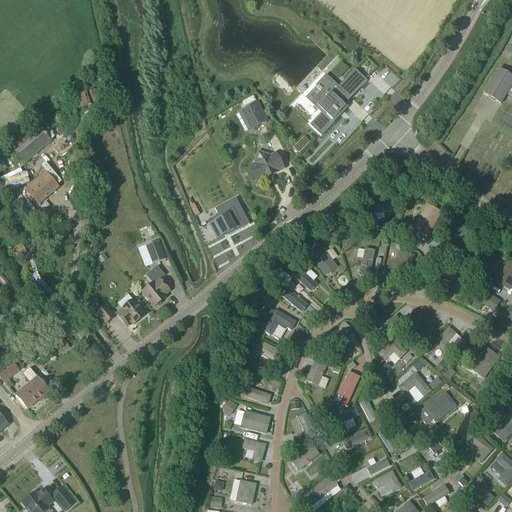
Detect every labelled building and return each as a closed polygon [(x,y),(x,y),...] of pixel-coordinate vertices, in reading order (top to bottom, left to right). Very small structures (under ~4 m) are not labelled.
[(309,125),(320,136),(348,107),(345,104),(367,81),(355,69),(338,87),(326,75),(316,86),(317,87),(305,99),(321,114),(309,125)] [(511,76),(498,69),(483,95),(500,105),(511,85),(511,76)] [(81,83),(69,86),(62,92),(68,112),(88,107),(81,83)] [(252,129),(267,122),(257,104),(243,111),(252,129)] [(13,148),(25,163),(51,142),(39,126),(13,148)] [(304,137),(293,148),(299,154),(310,143),(304,137)] [(270,158),(259,154),(255,166),(250,168),(258,182),(283,169),(275,155),(270,158)] [(46,173),(25,191),(38,207),(59,189),(46,173)] [(394,202),(373,207),(375,215),(395,211),(394,202)] [(441,213),(427,206),(414,230),(428,238),(441,213)] [(217,239),(235,229),(232,225),(239,221),(231,207),(206,221),(217,239)] [(457,224),(443,244),(457,255),(471,234),(457,224)] [(343,226),(325,234),(329,242),(347,234),(343,226)] [(68,230),(54,233),(57,246),(71,243),(68,230)] [(145,247),(153,265),(166,260),(158,241),(145,247)] [(21,245),(12,250),(18,259),(27,253),(21,245)] [(503,253),(508,256),(511,251),(507,248),(503,253)] [(375,252),(365,250),(359,276),(370,279),(375,252)] [(498,260),(483,250),(470,270),(485,280),(498,260)] [(410,280),(415,256),(398,252),(393,276),(410,280)] [(108,260),(104,254),(97,258),(101,264),(108,260)] [(511,290),(511,264),(509,263),(495,283),(510,293),(511,290)] [(298,269),(292,276),(310,293),(317,286),(313,282),(306,276),(298,269)] [(329,296),(340,291),(330,269),(319,274),(329,296)] [(457,276),(441,270),(432,291),(449,297),(457,276)] [(0,276),(0,284),(4,288),(8,284),(0,276)] [(170,292),(160,280),(154,284),(154,283),(142,293),(155,308),(156,307),(158,307),(161,305),(161,302),(166,298),(164,296),(170,292)] [(308,307),(289,290),(282,298),(302,314),(308,307)] [(495,313),(501,303),(486,293),(474,312),(478,314),(484,306),(495,313)] [(134,325),(145,316),(133,301),(121,310),(122,311),(116,315),(126,328),(132,323),(134,325)] [(106,307),(96,315),(105,325),(115,317),(106,307)] [(260,323),(268,326),(272,313),(264,310),(260,323)] [(293,333),(298,325),(277,312),(264,333),(273,338),(280,326),(293,333)] [(436,325),(422,316),(409,337),(424,346),(436,325)] [(401,323),(395,317),(375,334),(380,341),(401,323)] [(261,335),(263,332),(266,326),(258,322),(253,331),(261,335)] [(346,324),(329,338),(337,347),(354,333),(346,324)] [(456,337),(448,330),(434,347),(449,359),(455,352),(448,346),(456,337)] [(68,348),(64,341),(56,346),(60,353),(68,348)] [(394,355),(401,361),(407,355),(394,342),(380,356),(386,363),(394,355)] [(285,369),(290,357),(263,344),(257,356),(285,369)] [(500,361),(485,350),(470,371),(485,381),(500,361)] [(240,356),(228,354),(227,362),(239,364),(240,356)] [(403,361),(406,365),(412,359),(409,355),(403,361)] [(330,364),(316,358),(306,384),(319,390),(330,364)] [(418,371),(424,366),(419,360),(413,366),(418,371)] [(440,373),(448,364),(443,360),(435,369),(440,373)] [(353,362),(346,367),(350,372),(356,367),(353,362)] [(0,377),(0,378),(5,384),(19,372),(14,365),(0,377)] [(449,381),(455,373),(448,368),(442,376),(449,381)] [(15,396),(27,410),(48,392),(29,370),(22,375),(30,384),(15,396)] [(499,376),(505,380),(509,374),(503,370),(499,376)] [(360,378),(349,373),(339,397),(349,401),(360,378)] [(415,388),(425,399),(431,394),(416,375),(399,389),(406,396),(415,388)] [(432,382),(437,387),(442,383),(437,378),(432,382)] [(230,388),(228,394),(235,396),(237,390),(230,388)] [(270,407),(273,397),(247,389),(244,399),(270,407)] [(456,409),(445,395),(425,412),(436,426),(456,409)] [(221,410),(230,416),(237,407),(228,401),(222,409),(221,410)] [(367,402),(360,406),(369,424),(376,420),(367,402)] [(358,417),(354,409),(329,420),(333,428),(358,417)] [(268,436),(272,421),(246,414),(242,429),(268,436)] [(306,414),(297,418),(307,441),(317,437),(306,414)] [(0,415),(0,432),(8,426),(0,415)] [(511,436),(511,416),(510,415),(492,434),(504,445),(511,436)] [(389,455),(397,449),(385,431),(377,436),(389,455)] [(370,440),(366,432),(342,443),(346,452),(370,440)] [(494,452),(478,438),(472,445),(481,452),(474,460),(481,467),(494,452)] [(427,447),(434,455),(442,449),(435,441),(427,447)] [(262,465),(267,448),(247,442),(244,450),(256,454),(254,462),(262,465)] [(319,456),(310,445),(291,460),(300,471),(319,456)] [(506,489),(511,481),(511,464),(502,456),(496,463),(507,473),(499,483),(506,489)] [(223,469),(229,466),(226,459),(217,463),(216,468),(223,469)] [(390,468),(385,460),(366,470),(370,478),(390,468)] [(329,463),(325,466),(329,471),(333,467),(329,463)] [(435,481),(430,472),(407,485),(412,494),(435,481)] [(401,488),(393,473),(374,482),(378,489),(389,484),(393,492),(401,488)] [(480,476),(476,481),(479,484),(484,479),(480,476)] [(338,487),(330,477),(304,497),(312,508),(338,487)] [(458,482),(463,488),(467,483),(462,478),(458,482)] [(252,503),(256,487),(241,484),(237,505),(254,508),(254,504),(252,503)] [(351,492),(347,486),(341,491),(346,496),(351,492)] [(445,487),(424,500),(428,507),(449,494),(445,487)] [(22,504),(28,511),(46,511),(49,510),(47,508),(53,503),(60,511),(69,511),(77,506),(63,488),(50,499),(43,491),(37,496),(35,493),(22,504)] [(488,494),(481,502),(487,507),(494,499),(488,494)] [(498,501),(506,508),(508,505),(508,501),(502,496),(498,501)] [(208,508),(219,509),(220,499),(209,498),(208,508)] [(455,503),(460,508),(464,503),(459,499),(455,503)] [(418,511),(419,511),(410,500),(395,511),(418,511)]
